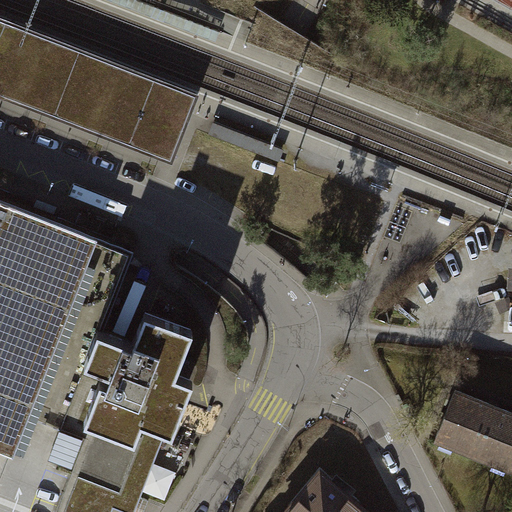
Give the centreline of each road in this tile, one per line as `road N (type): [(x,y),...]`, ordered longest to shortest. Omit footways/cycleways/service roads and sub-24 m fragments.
road 1 (residential): [(0,146),(203,230),(282,296),(295,336),(291,365)]
road 2 (unknown): [(22,257),(78,278),(95,298),(29,465)]
road 3 (residential): [(291,365),(378,412),(428,511)]
road 4 (residential): [(201,511),(291,365)]
